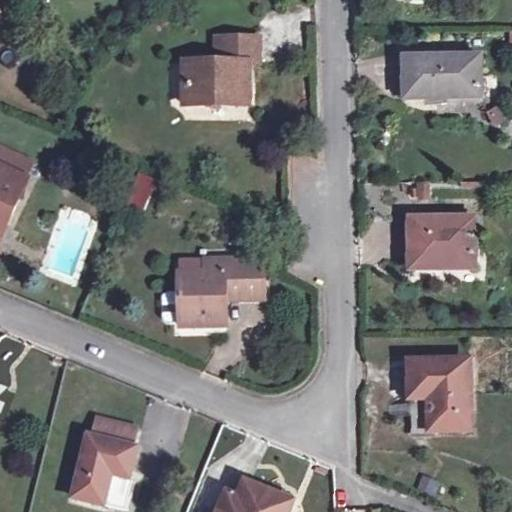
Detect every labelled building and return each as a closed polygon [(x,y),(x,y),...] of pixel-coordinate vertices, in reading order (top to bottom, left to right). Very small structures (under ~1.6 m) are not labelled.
[(260,39),(218,41),(220,66),(213,66),(187,67),(188,105),(250,101),(249,63),(262,63),(260,39)] [(212,41),(213,66),(220,66),(218,41),(212,41)] [(403,107),(480,106),(479,87),(479,63),(402,64),(403,107)] [(492,86),(479,87),(480,106),(493,106),(492,86)] [(0,144),(0,163),(23,176),(31,160),(0,144)] [(0,224),(23,176),(0,163),(0,224)] [(125,201),(144,208),(154,177),(135,171),(125,201)] [(407,220),(408,271),(473,270),(473,219),(407,220)] [(182,327),(206,327),(207,314),(227,313),(227,295),(264,294),(263,259),(206,259),(206,273),(181,272),(181,291),(168,291),(164,296),(165,318),(169,322),(182,322),(182,327)] [(207,314),(206,327),(227,327),(227,313),(207,314)] [(462,365),(407,365),(407,431),(462,431),(462,365)] [(73,494),(110,503),(116,471),(126,473),(131,446),(87,434),(73,494)] [(134,475),(126,473),(116,471),(110,503),(127,507),(134,475)] [(220,487),(210,511),(279,511),(280,511),(279,510),(285,494),(236,475),(230,491),(220,487)]
